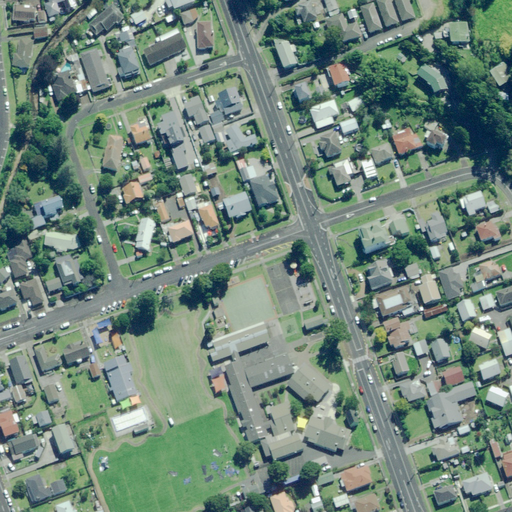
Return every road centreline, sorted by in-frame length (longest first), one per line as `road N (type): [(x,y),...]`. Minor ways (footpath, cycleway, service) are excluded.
road 1 (residential): [(250,57),(83,111),(71,122),(70,147),(123,295)]
road 2 (residential): [(414,511),(310,226)]
road 3 (residential): [(310,226),(471,172),(491,174),(511,194)]
road 4 (residential): [(123,295),(310,226)]
road 5 (residential): [(310,226),(250,57)]
road 6 (residential): [(0,339),(123,295)]
